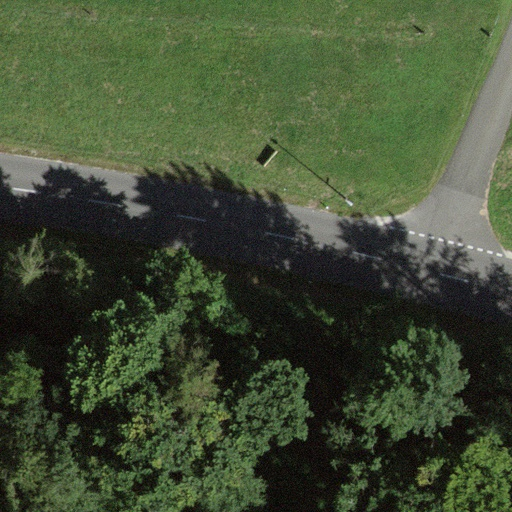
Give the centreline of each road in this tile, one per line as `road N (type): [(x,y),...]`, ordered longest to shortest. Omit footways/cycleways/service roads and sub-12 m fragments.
road 1 (tertiary): [(0,182),(426,250)]
road 2 (unclassified): [(426,250),(511,28)]
